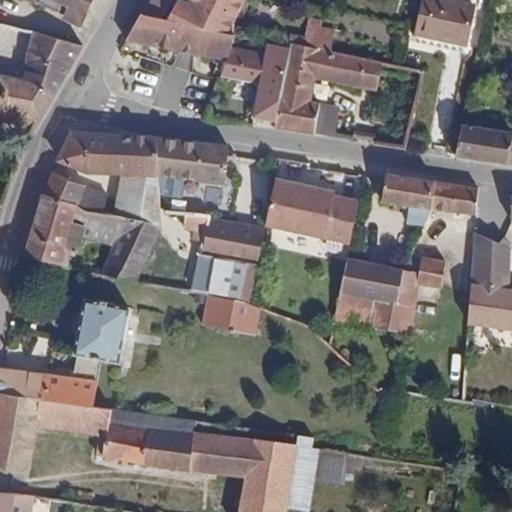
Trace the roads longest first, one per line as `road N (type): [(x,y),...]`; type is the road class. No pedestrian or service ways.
road 1 (unclassified): [(66,102),(511,174)]
road 2 (tertiary): [(0,288),(16,210),(66,102)]
